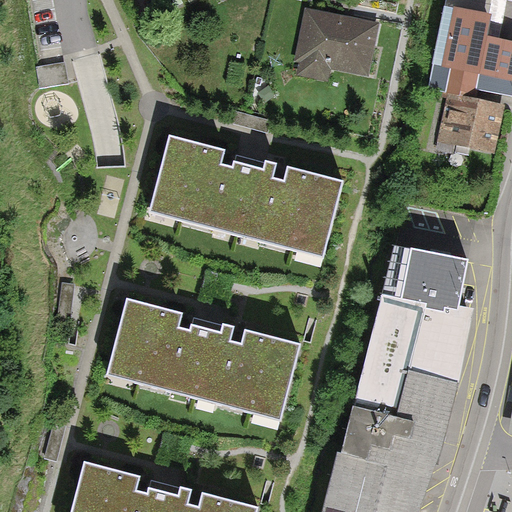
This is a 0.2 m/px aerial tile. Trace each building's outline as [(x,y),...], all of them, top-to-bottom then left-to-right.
[(491,0),(446,0),(440,32),(429,88),(449,92),(474,96),(476,87),(511,94),(511,88),(511,40),(487,35),(491,14),(488,13),(491,0)] [(367,75),(378,23),(306,9),(295,61),(299,62),(297,73),(329,79),(331,68),(367,75)] [(64,64),(37,68),(40,87),(67,82),(64,64)] [(493,153),(505,104),(474,96),(449,92),(437,141),(493,153)] [(345,183),(167,135),(144,219),(322,267),(345,183)] [(460,258),(392,242),(325,511),(406,511),(457,306),(449,304),(460,258)] [(304,346),(124,299),(102,383),(282,430),(304,346)] [(257,511),(258,508),(81,461),(66,511),(257,511)]
